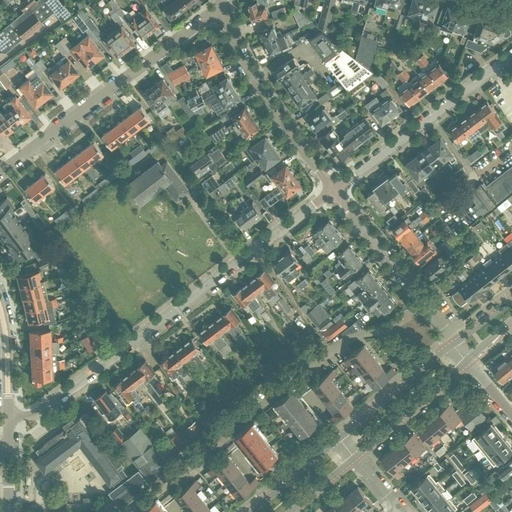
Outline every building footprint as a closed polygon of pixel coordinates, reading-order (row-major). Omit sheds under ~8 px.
[(72,15),(58,0),(36,0),(36,1),(24,11),(23,11),(10,22),(2,29),(0,30),(0,49),(3,50),(5,52),(23,37),(23,38),(42,22),(42,21),(53,11),(62,22),(72,15)] [(24,11),(36,1),(35,0),(23,0),(18,5),(23,11),(24,11)] [(113,9),(123,22),(128,18),(114,0),(111,0),(108,2),(113,9)] [(160,0),(165,6),(163,8),(170,17),(175,13),(177,14),(181,11),(180,9),(181,8),(174,0),(160,0)] [(174,0),(181,8),(192,0),(174,0)] [(249,5),(251,13),(251,15),(252,19),(253,21),(268,16),(265,7),(269,6),(268,1),(276,0),(257,0),(258,3),(249,5)] [(300,0),(300,5),(299,10),(301,11),(302,5),(306,6),(307,0),(300,0)] [(322,31),(325,34),(327,35),(328,29),(335,0),(323,0),(317,27),(323,28),(322,30),(322,31)] [(366,1),(366,0),(353,0),(353,2),(350,12),(357,13),(360,4),(364,5),(365,0),(366,1)] [(371,0),(369,9),(375,10),(386,13),(388,7),(389,0),(371,0)] [(402,0),(389,0),(388,7),(399,10),(402,0)] [(413,0),(409,13),(420,17),(426,0),(424,0),(413,0)] [(438,4),(433,2),(432,0),(431,0),(428,0),(427,1),(426,0),(420,17),(419,21),(426,23),(428,19),(432,20),(438,4)] [(452,31),(460,10),(448,6),(442,22),(437,20),(433,33),(439,35),(441,27),(452,31)] [(286,13),(283,7),(271,12),(274,18),(286,13)] [(141,11),(137,14),(150,31),(151,30),(153,30),(156,28),(156,26),(158,24),(145,8),(141,11)] [(118,26),(123,22),(113,9),(109,12),(111,15),(111,16),(118,26)] [(373,19),(375,10),(369,9),(359,45),(355,57),(358,59),(368,67),(369,67),(375,47),(382,25),(375,23),(376,20),(373,19)] [(460,10),(452,31),(463,34),(465,31),(471,14),(460,10)] [(401,22),(403,13),(397,11),(392,26),(399,28),(401,22)] [(82,32),(88,27),(84,21),(77,13),(71,17),(82,32)] [(141,37),(142,36),(145,37),(148,34),(148,32),(150,31),(137,14),(128,21),(141,37)] [(310,22),(307,17),(306,15),(297,19),(300,26),(310,22)] [(89,17),(84,21),(88,27),(98,41),(102,38),(116,56),(118,54),(120,55),(123,52),(123,51),(125,49),(115,37),(112,33),(107,36),(104,33),(102,34),(89,17)] [(487,35),(492,22),(483,18),(480,19),(475,35),(473,40),(467,38),(465,44),(466,44),(465,46),(481,52),(481,51),(487,35)] [(487,35),(481,51),(502,35),(506,37),(508,36),(510,31),(509,28),(492,22),(487,35)] [(260,38),(262,39),(264,43),(281,35),(279,31),(276,32),(273,25),(259,32),(258,34),(260,38)] [(116,30),(112,33),(115,37),(125,49),(127,48),(129,48),(131,46),(131,44),(133,43),(120,27),(116,30)] [(338,44),(342,31),(333,29),(333,30),(328,29),(327,35),(330,38),(338,44)] [(309,31),(295,41),(298,45),(312,36),(309,31)] [(330,38),(327,35),(325,34),(322,31),(316,34),(309,38),(312,42),(326,60),(343,47),(338,44),(330,38)] [(284,50),(292,47),(286,33),(281,35),(264,43),(266,48),(265,50),(266,53),(269,54),(269,55),(283,49),(284,50)] [(88,35),(79,41),(84,48),(94,60),(95,59),(97,60),(101,57),(101,55),(102,54),(88,35)] [(68,51),(72,48),(71,47),(72,47),(72,46),(65,37),(60,41),(68,51)] [(63,55),(68,51),(60,41),(55,44),(63,55)] [(71,47),(72,48),(86,67),(87,65),(89,66),(93,63),(93,61),(94,60),(84,48),(79,41),(72,46),(72,47),(71,47)] [(355,57),(359,45),(349,43),(347,51),(353,55),(355,57)] [(200,64),(202,64),(217,56),(214,51),(215,50),(213,47),(212,47),(211,45),(196,53),(197,53),(193,55),(198,66),(200,64)] [(32,46),(27,50),(32,57),(37,53),(32,46)] [(326,60),(337,75),(358,59),(355,57),(353,55),(347,51),(346,49),(343,47),(326,60)] [(410,48),(402,54),(408,62),(416,57),(410,48)] [(419,58),(425,66),(429,63),(423,55),(419,58)] [(29,56),(25,60),(31,67),(35,64),(29,56)] [(56,64),(68,80),(77,73),(65,56),(61,59),(64,63),(59,67),(57,63),(56,64)] [(222,67),(221,66),(222,64),(221,61),(219,61),(217,56),(202,64),(207,75),(222,67)] [(282,79),(297,68),(299,66),(293,57),(274,70),(281,80),(282,79)] [(0,67),(5,74),(10,70),(8,67),(14,62),(11,58),(0,65),(0,67)] [(422,69),(425,66),(419,58),(415,61),(422,69)] [(337,75),(333,80),(335,83),(326,90),(327,92),(317,99),(321,104),(348,89),(362,79),(369,73),(373,70),(369,67),(368,67),(358,59),(337,75)] [(40,69),(42,72),(47,68),(41,60),(36,64),(37,66),(39,65),(41,68),(40,69)] [(167,74),(170,79),(187,71),(185,67),(182,66),(173,70),(167,62),(162,66),(167,74)] [(429,71),(439,83),(448,76),(439,63),(429,71)] [(33,69),(37,75),(42,72),(40,69),(37,66),(36,64),(35,64),(31,67),(33,69)] [(59,87),(68,80),(56,64),(51,68),(47,70),(59,87)] [(12,84),(5,74),(0,67),(0,81),(5,89),(12,84)] [(318,77),(311,68),(306,72),(306,71),(301,74),(297,68),(282,79),(290,90),(310,76),(312,81),(318,77)] [(400,72),(406,80),(410,77),(404,69),(400,72)] [(170,79),(175,85),(189,78),(190,75),(187,71),(170,79)] [(429,90),(439,83),(429,71),(420,78),(429,90)] [(399,89),(410,105),(420,98),(410,85),(408,83),(408,82),(406,80),(400,72),(396,75),(403,83),(398,87),(399,89)] [(388,84),(383,78),(378,73),(374,76),(382,88),(388,84)] [(410,85),(420,98),(429,90),(420,78),(417,75),(408,82),(408,83),(410,85)] [(38,76),(30,82),(43,99),(51,93),(38,76)] [(301,106),(316,96),(308,84),(312,81),(310,76),(290,90),(301,106)] [(214,99),(219,96),(232,89),(233,88),(227,78),(213,86),(216,92),(211,94),(214,99)] [(153,86),(168,105),(177,98),(163,79),(153,86)] [(362,79),(348,89),(354,97),(359,93),(357,90),(366,84),(362,79)] [(34,105),(43,99),(30,82),(22,89),(34,105)] [(167,106),(168,105),(153,86),(144,93),(154,107),(158,112),(167,105),(167,106)] [(213,106),(218,115),(226,110),(225,106),(239,98),(233,88),(232,89),(219,96),(214,99),(206,103),(209,108),(213,106)] [(183,96),(194,111),(205,104),(201,95),(199,96),(196,89),(183,95),(183,96)] [(386,99),(380,103),(391,117),(393,116),(394,117),(397,115),(397,113),(401,110),(386,90),(381,94),(386,99)] [(21,122),(29,115),(20,103),(21,102),(15,94),(9,99),(10,100),(7,103),(12,109),(21,122)] [(195,113),(194,111),(183,96),(178,100),(189,116),(195,113)] [(382,125),(386,121),(388,122),(391,119),(391,118),(391,117),(380,103),(376,107),(371,101),(367,105),(382,125)] [(487,102),(477,109),(487,121),(487,122),(492,129),(497,135),(497,136),(500,139),(501,139),(502,138),(505,136),(501,132),(506,128),(487,102)] [(21,122),(12,109),(7,103),(3,105),(7,111),(3,115),(12,128),(21,122)] [(131,114),(141,126),(150,119),(141,107),(131,114)] [(214,143),(226,135),(236,128),(252,118),(250,114),(250,112),(248,108),(246,108),(245,107),(232,116),(235,121),(226,127),(224,125),(209,135),(214,143)] [(326,124),(336,116),(337,116),(336,114),(333,117),(331,116),(325,108),(323,109),(322,109),(308,120),(315,129),(325,122),(326,124)] [(343,117),(347,114),(349,112),(347,108),(344,110),(340,113),(343,117)] [(468,116),(478,128),(481,133),(487,128),(489,131),(492,129),(487,122),(487,121),(477,109),(468,116)] [(0,128),(5,134),(12,128),(3,115),(0,111),(0,128)] [(131,133),(141,126),(131,114),(122,121),(131,133)] [(332,125),(339,120),(336,116),(326,124),(328,126),(331,124),(332,125)] [(468,116),(458,123),(468,136),(468,135),(474,142),(477,140),(475,138),(481,133),(478,128),(468,116)] [(241,131),(246,137),(242,139),(245,144),(254,138),(251,134),(259,128),(259,127),(259,125),(257,122),(255,121),(252,118),(236,128),(239,132),(241,131)] [(352,129),(362,141),(375,131),(374,131),(369,124),(370,123),(366,118),(352,129)] [(112,128),(122,141),(131,133),(122,121),(112,128)] [(453,143),(457,149),(461,146),(459,143),(468,136),(458,123),(449,130),(456,140),(453,143)] [(167,133),(171,138),(175,143),(177,141),(187,133),(182,126),(176,131),(172,127),(166,132),(167,133)] [(112,148),(122,141),(112,128),(103,136),(112,148)] [(348,151),(342,143),(331,129),(321,137),(338,159),(348,151)] [(348,151),(362,141),(352,129),(345,134),(348,138),(342,143),(348,151)] [(154,144),(157,148),(171,138),(167,133),(154,144)] [(495,143),(500,139),(497,136),(497,135),(492,139),(495,143)] [(255,159),(259,157),(273,147),(270,143),(270,141),(268,138),(266,138),(265,137),(252,147),(249,150),(255,159)] [(433,144),(431,145),(444,161),(447,159),(451,164),(456,159),(440,138),(438,140),(435,140),(433,141),(433,144)] [(495,143),(498,147),(505,141),(502,138),(501,139),(500,139),(495,143)] [(186,153),(177,141),(175,143),(172,145),(181,156),(186,153)] [(85,149),(94,161),(103,154),(94,142),(85,149)] [(150,154),(157,148),(154,144),(147,149),(150,154)] [(424,150),(423,151),(439,172),(447,165),(444,161),(431,145),(430,146),(427,146),(424,148),(424,150)] [(227,159),(218,147),(212,152),(211,151),(191,165),(197,173),(196,174),(198,178),(211,168),(213,171),(217,168),(217,167),(227,159)] [(280,157),(280,156),(280,154),(278,151),(276,151),(273,147),(259,157),(262,160),(259,163),(263,168),(266,166),(267,167),(280,157)] [(84,169),(94,161),(85,149),(75,156),(84,169)] [(471,163),(483,154),(480,151),(479,149),(467,158),(471,163)] [(427,174),(430,178),(439,172),(423,151),(421,150),(417,153),(417,155),(415,157),(427,174)] [(133,156),(137,161),(147,154),(145,151),(142,153),(140,151),(133,156)] [(75,156),(65,164),(75,176),(84,169),(75,156)] [(130,166),(137,161),(133,156),(127,162),(130,166)] [(417,179),(416,179),(421,186),(430,178),(427,174),(415,157),(414,158),(412,157),(409,159),(409,162),(406,164),(417,179)] [(162,166),(158,161),(128,184),(131,188),(126,192),(134,202),(139,198),(142,202),(165,184),(177,200),(185,193),(189,190),(167,162),(162,166)] [(246,166),(249,170),(255,165),(252,162),(246,166)] [(56,171),(65,183),(75,176),(65,164),(56,171)] [(275,179),(280,186),(294,176),(293,175),(294,172),(292,170),(289,169),(286,165),(278,172),(275,167),(264,175),(270,183),(275,179)] [(511,165),(485,186),(498,202),(511,190),(511,165)] [(462,167),(453,174),(460,182),(468,176),(462,167)] [(243,181),(248,187),(264,175),(259,169),(243,181)] [(389,175),(389,176),(402,193),(406,190),(406,191),(411,187),(415,192),(414,193),(416,196),(421,192),(420,190),(411,179),(407,182),(399,172),(397,173),(396,172),(390,176),(389,175)] [(106,178),(110,183),(117,178),(113,173),(106,178)] [(36,181),(45,194),(55,186),(45,174),(36,181)] [(202,182),(209,193),(213,190),(217,187),(220,186),(212,175),(202,182)] [(259,201),(267,212),(273,220),(279,216),(272,208),(268,201),(283,190),(287,196),(288,195),(290,195),(293,193),(293,191),(301,185),(300,184),(301,182),(299,180),(296,179),(294,176),(280,186),(259,201)] [(398,196),(402,193),(389,176),(381,182),(393,197),(396,194),(398,196)] [(231,177),(224,182),(229,189),(236,184),(231,177)] [(103,188),(110,183),(106,178),(99,183),(103,188)] [(456,178),(451,182),(454,187),(460,182),(456,178)] [(35,201),(45,194),(36,181),(26,189),(35,201)] [(220,186),(217,187),(224,196),(230,191),(229,189),(224,182),(220,186)] [(389,200),(393,197),(381,182),(373,187),(373,188),(386,204),(390,202),(389,200)] [(472,208),(479,218),(489,210),(488,210),(496,203),(481,184),(473,190),(474,191),(469,195),(476,204),(472,208)] [(382,207),(386,204),(373,188),(373,187),(372,188),(373,189),(367,194),(369,196),(367,197),(379,212),(383,209),(382,207)] [(420,190),(421,192),(427,200),(431,197),(424,187),(420,190)] [(88,194),(92,199),(100,193),(96,188),(88,194)] [(209,193),(215,201),(219,198),(213,190),(209,193)] [(448,201),(456,195),(453,190),(444,196),(448,201)] [(85,204),(92,199),(88,194),(82,199),(85,204)] [(511,194),(502,202),(506,207),(511,202),(511,194)] [(237,199),(254,221),(262,215),(253,202),(249,205),(242,196),(237,199)] [(5,198),(0,201),(0,232),(11,247),(9,249),(17,260),(30,250),(38,260),(46,254),(32,234),(31,235),(10,208),(12,207),(5,198)] [(245,228),(254,221),(237,199),(233,203),(240,212),(236,215),(238,219),(235,221),(240,228),(243,225),(245,228)] [(27,201),(22,205),(27,211),(32,207),(27,201)] [(421,220),(426,216),(433,210),(430,207),(414,220),(411,222),(408,218),(393,229),(400,237),(417,224),(421,220)] [(497,207),(491,212),(494,217),(501,212),(497,207)] [(60,215),(64,219),(72,213),(68,208),(60,215)] [(394,214),(386,221),(390,226),(398,219),(394,214)] [(57,225),(64,219),(60,215),(54,220),(57,225)] [(41,216),(36,220),(41,226),(46,223),(41,216)] [(317,245),(336,229),(330,220),(317,230),(321,236),(316,240),(317,241),(315,243),(317,245)] [(474,226),(478,231),(484,225),(481,221),(474,226)] [(406,245),(418,236),(414,232),(420,227),(417,224),(400,237),(406,245)] [(454,238),(450,233),(452,232),(447,225),(442,228),(447,235),(446,240),(448,243),(454,238)] [(331,247),(343,237),(336,229),(317,245),(318,246),(320,245),(321,247),(326,253),(332,248),(331,247)] [(429,239),(426,235),(423,231),(418,236),(406,245),(412,252),(429,239)] [(412,252),(418,261),(424,256),(427,260),(439,250),(437,248),(429,239),(412,252)] [(445,242),(437,248),(439,250),(446,244),(445,242)] [(511,268),(511,267),(511,249),(507,243),(498,250),(502,255),(511,268)] [(331,260),(338,268),(356,253),(349,245),(337,254),(334,250),(327,256),(331,260)] [(301,257),(307,252),(304,248),(302,246),(296,250),(301,257)] [(448,251),(443,255),(445,259),(455,251),(452,248),(448,251)] [(281,257),(297,278),(299,276),(298,275),(299,273),(294,268),(300,263),(290,251),(281,257)] [(37,261),(40,267),(61,258),(59,252),(37,261)] [(363,262),(356,253),(338,268),(340,269),(338,271),(343,278),(363,262)] [(443,255),(425,269),(432,278),(445,267),(442,264),(447,260),(445,259),(443,255)] [(493,261),(503,274),(511,268),(502,255),(493,261)] [(296,279),(297,278),(281,257),(273,264),(282,277),(288,273),(292,278),(294,277),(296,279)] [(495,281),(503,274),(493,261),(485,268),(495,281)] [(477,274),(487,287),(495,281),(485,268),(477,274)] [(280,299),(270,285),(274,282),(265,270),(257,276),(266,288),(276,302),(285,314),(291,310),(282,298),(280,299)] [(356,278),(348,285),(355,294),(356,294),(376,278),(369,270),(357,279),(356,278)] [(20,287),(38,283),(37,277),(39,276),(38,271),(30,273),(30,272),(27,272),(24,273),(22,274),(22,275),(17,276),(20,287)] [(478,294),(487,287),(477,274),(468,281),(478,294)] [(257,276),(249,282),(258,294),(262,291),(268,299),(272,305),(276,302),(266,288),(257,276)] [(355,301),(359,298),(362,302),(370,296),(383,286),(376,278),(356,294),(355,294),(356,294),(352,297),(355,301)] [(300,283),(303,287),(306,291),(311,288),(304,279),(300,283)] [(21,293),(23,298),(41,294),(46,292),(43,281),(38,283),(20,287),(21,293)] [(469,301),(478,294),(468,281),(459,288),(460,289),(453,295),(452,294),(454,299),(457,303),(461,306),(468,300),(469,301)] [(271,319),(254,296),(258,294),(249,282),(241,288),(250,300),(262,316),(263,316),(267,322),(271,319)] [(335,289),(330,283),(326,287),(331,293),(335,289)] [(369,310),(389,294),(383,286),(370,296),(362,302),(362,303),(367,309),(368,310),(369,310)] [(262,316),(250,300),(241,288),(233,294),(242,306),(246,302),(258,319),(262,316)] [(44,305),(48,304),(47,300),(48,300),(46,292),(41,294),(23,298),(23,301),(26,309),(44,305)] [(373,313),(380,307),(384,312),(396,303),(389,294),(369,310),(368,310),(366,312),(369,316),(373,312),(373,313)] [(48,304),(44,305),(26,309),(29,321),(42,317),(43,323),(55,321),(55,320),(51,307),(50,304),(48,304)] [(302,308),(306,314),(312,309),(309,306),(305,305),(302,308)] [(306,314),(316,326),(317,325),(325,319),(315,307),(312,309),(306,314)] [(244,342),(249,339),(236,323),(240,320),(231,308),(223,314),(232,326),(244,342)] [(244,342),(232,326),(223,314),(215,320),(223,332),(228,329),(240,345),(244,342)] [(333,323),(328,316),(325,319),(317,325),(316,326),(314,328),(318,332),(322,330),(328,327),(333,323)] [(362,329),(366,328),(364,319),(362,316),(340,333),(343,336),(346,335),(350,333),(354,331),(358,330),(362,329)] [(328,329),(322,332),(329,340),(347,326),(342,319),(337,323),(337,322),(328,329)] [(228,355),(233,351),(220,335),(223,332),(215,320),(207,326),(216,338),(228,355)] [(228,355),(216,338),(207,326),(199,333),(207,344),(212,341),(225,358),(228,355)] [(79,332),(83,337),(87,334),(84,329),(79,332)] [(50,342),(49,330),(30,331),(30,343),(31,343),(50,342)] [(83,337),(81,339),(90,352),(100,345),(90,332),(87,334),(83,337)] [(203,371),(207,367),(196,353),(199,350),(191,339),(183,345),(192,356),(203,371)] [(59,353),(58,342),(55,341),(50,342),(31,343),(30,343),(31,355),(50,354),(55,353),(59,353)] [(498,376),(511,364),(511,348),(508,344),(504,348),(510,355),(493,369),(498,376)] [(203,371),(192,356),(183,345),(175,351),(184,362),(188,359),(199,374),(203,371)] [(349,357),(353,362),(355,365),(370,353),(364,345),(349,357)] [(180,365),(184,362),(175,351),(168,357),(184,377),(183,378),(187,382),(192,379),(188,374),(187,375),(180,365)] [(31,356),(32,366),(51,365),(56,365),(56,364),(64,364),(64,360),(56,361),(55,353),(50,354),(31,355),(31,356)] [(370,353),(355,365),(362,372),(377,360),(370,353)] [(183,378),(184,377),(168,357),(160,363),(173,380),(177,377),(181,383),(186,390),(191,387),(187,382),(183,378)] [(368,381),(383,369),(377,360),(362,372),(368,381)] [(155,372),(146,361),(142,363),(141,363),(138,365),(138,367),(147,378),(159,395),(163,393),(156,384),(159,381),(153,373),(155,372)] [(51,365),(32,366),(33,386),(41,385),(40,378),(52,377),(54,375),(54,371),(56,370),(56,368),(64,368),(64,364),(56,364),(56,365),(51,365)] [(511,364),(498,376),(503,383),(511,375),(511,364)] [(159,395),(147,378),(138,367),(130,373),(139,384),(143,381),(147,386),(146,387),(159,404),(163,402),(159,395)] [(390,377),(386,372),(383,369),(368,381),(375,389),(390,377)] [(134,388),(139,384),(130,373),(123,379),(122,379),(140,402),(143,399),(139,393),(138,393),(134,388)] [(312,386),(319,394),(334,382),(331,379),(327,374),(326,375),(320,380),(318,382),(312,386)] [(122,379),(120,379),(118,381),(118,382),(114,385),(118,390),(117,392),(120,395),(121,395),(122,396),(121,397),(127,406),(133,401),(136,405),(137,406),(139,406),(143,411),(145,410),(139,402),(140,402),(122,379)] [(325,402),(340,390),(334,382),(319,394),(325,402)] [(310,428),(314,425),(319,421),(318,421),(293,389),(284,397),(275,404),(301,435),(310,428)] [(331,410),(347,398),(340,390),(325,402),(331,410)] [(124,415),(128,412),(123,405),(119,408),(112,399),(115,397),(112,392),(109,395),(106,391),(96,398),(106,411),(105,412),(108,416),(113,412),(116,416),(121,412),(124,415)] [(331,410),(334,414),(338,419),(353,406),(347,398),(331,410)] [(441,410),(453,425),(461,418),(460,416),(464,412),(460,407),(456,411),(449,403),(441,410)] [(460,416),(461,418),(470,429),(486,416),(475,403),(464,412),(460,416)] [(445,431),(453,425),(441,410),(433,416),(445,431)] [(76,420),(73,417),(63,424),(66,428),(59,434),(58,433),(44,444),(39,449),(43,454),(35,460),(44,473),(80,446),(110,485),(113,484),(115,487),(108,492),(121,508),(151,485),(139,469),(129,476),(122,468),(119,470),(116,467),(122,462),(117,457),(118,456),(105,438),(104,439),(99,433),(98,434),(89,424),(90,423),(91,422),(91,421),(92,420),(92,419),(91,418),(91,417),(90,416),(90,415),(89,415),(88,414),(87,414),(86,414),(85,414),(84,414),(83,414),(83,415),(76,420)] [(214,429),(219,425),(219,424),(212,415),(206,419),(214,429)] [(425,422),(437,438),(445,431),(433,416),(425,422)] [(197,442),(206,435),(196,422),(187,429),(197,442)] [(261,468),(265,464),(269,461),(278,454),(252,422),(235,436),(260,467),(261,468)] [(429,444),(437,438),(425,422),(417,429),(429,444)] [(472,439),(479,448),(500,431),(495,426),(494,427),(491,423),(472,439)] [(120,444),(126,439),(118,427),(111,433),(120,444)] [(126,439),(120,444),(138,467),(139,467),(151,482),(171,467),(141,427),(126,439)] [(503,437),(504,436),(500,431),(479,448),(486,456),(505,440),(503,437)] [(405,439),(417,454),(426,447),(413,432),(405,439)] [(188,448),(179,436),(172,441),(182,453),(188,448)] [(409,460),(417,454),(405,439),(397,445),(409,460)] [(506,441),(487,457),(494,466),(511,451),(511,448),(510,446),(511,446),(507,440),(506,441)] [(170,461),(178,455),(169,444),(161,450),(170,461)] [(389,452),(401,467),(409,460),(397,445),(389,452)] [(439,456),(446,451),(442,447),(436,452),(439,456)] [(383,461),(393,474),(398,470),(401,467),(389,452),(381,459),(383,461)] [(451,456),(457,463),(461,460),(455,453),(451,456)] [(219,474),(234,462),(228,454),(223,459),(220,460),(213,467),(217,472),(219,474)] [(433,464),(437,461),(432,455),(428,459),(432,465),(433,464)] [(504,479),(511,472),(511,460),(498,471),(504,479)] [(433,464),(438,470),(442,467),(437,461),(433,464)] [(234,462),(219,474),(225,482),(240,470),(234,462)] [(458,465),(463,471),(467,468),(462,462),(458,465)] [(232,490),(247,478),(240,470),(225,482),(232,490)] [(472,484),(477,480),(469,470),(464,474),(472,484)] [(452,474),(457,480),(461,477),(456,471),(452,474)] [(414,492),(418,497),(436,482),(429,473),(412,488),(415,492),(414,492)] [(461,477),(457,480),(462,485),(466,482),(461,477)] [(254,487),(250,482),(247,478),(232,490),(238,499),(254,487)] [(445,489),(438,481),(418,497),(422,503),(423,502),(426,505),(445,489)] [(197,492),(195,489),(191,484),(183,491),(181,493),(176,497),(182,504),(197,492)] [(486,485),(479,490),(483,495),(486,492),(487,493),(490,490),(486,485)] [(358,487),(350,493),(362,508),(366,505),(370,502),(358,487)] [(197,492),(182,504),(187,511),(188,511),(203,500),(197,492)] [(427,509),(429,511),(434,511),(450,499),(448,500),(442,492),(426,505),(428,508),(427,509)] [(473,492),(463,499),(467,504),(477,496),(473,492)] [(352,511),(357,511),(362,508),(350,493),(342,499),(352,511)] [(469,505),(473,510),(474,511),(477,511),(492,501),(485,493),(469,505)] [(499,509),(504,504),(498,496),(489,503),(495,511),(498,508),(499,509)] [(83,497),(84,508),(93,508),(92,497),(83,497)] [(110,498),(97,508),(99,511),(104,511),(115,504),(110,498)] [(334,506),(338,511),(352,511),(342,499),(334,506)] [(450,499),(434,511),(452,511),(457,508),(450,499)] [(166,511),(156,500),(147,506),(140,511),(166,511)] [(205,511),(210,508),(203,500),(188,511),(205,511)]
